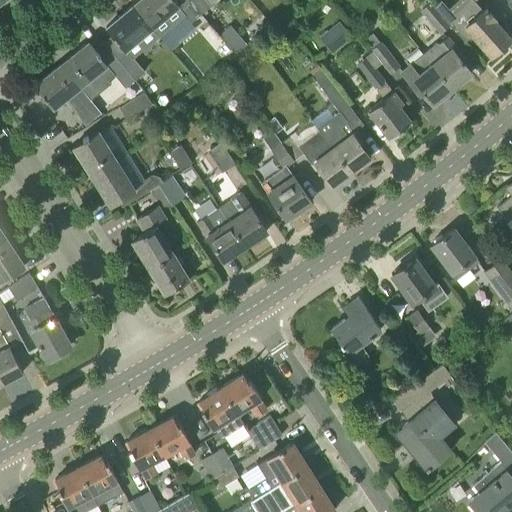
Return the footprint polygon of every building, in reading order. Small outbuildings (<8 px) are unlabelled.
[(137,0),(131,5),(151,29),(178,7),(190,20),(198,15),(184,0),(137,0)] [(481,9),(473,1),(472,0),(467,0),(445,20),(449,25),(463,41),(470,35),(490,56),(510,38),(493,20),(495,18),(485,7),(483,9),(482,8),(481,9)] [(439,33),(449,25),(445,20),(433,6),(429,2),(419,11),(439,33)] [(124,51),(151,29),(131,5),(104,27),(124,51)] [(350,36),(340,22),(321,37),(331,51),(350,36)] [(364,39),(371,48),(380,42),(373,33),(364,39)] [(436,42),(422,53),(451,89),(471,72),(461,59),(463,58),(446,37),(437,44),(436,42)] [(60,64),(80,88),(90,99),(110,83),(107,79),(114,74),(88,41),(60,64)] [(371,48),(371,49),(373,51),(382,63),(389,73),(399,65),(381,42),(380,42),(371,48)] [(365,58),(374,69),(382,63),(373,51),(365,58)] [(431,105),(451,89),(422,53),(400,71),(418,94),(421,92),(431,105)] [(53,109),(80,88),(60,64),(33,85),(53,109)] [(388,138),(410,122),(398,106),(403,102),(393,90),(392,91),(374,69),(366,76),(383,98),(367,110),(388,138)] [(352,133),(345,124),(356,115),(345,101),(330,82),(321,88),(338,112),(317,127),(319,130),(332,147),(350,172),(369,158),(360,145),(362,144),(354,132),(352,133)] [(144,91),(134,98),(119,107),(126,118),(151,102),(144,91)] [(269,123),(276,133),(283,128),(275,118),(269,123)] [(90,176),(116,159),(98,130),(72,147),(90,176)] [(332,147),(319,130),(298,145),(290,135),(281,142),(294,161),(302,154),(305,158),(306,157),(310,164),(313,162),(331,186),(350,172),(332,147)] [(281,142),(273,131),(262,139),(269,149),(282,167),(285,166),(286,166),(294,161),(281,142)] [(221,173),(235,163),(220,142),(206,151),(221,173)] [(169,153),(181,170),(192,163),(181,145),(169,153)] [(116,159),(90,176),(109,205),(117,200),(122,207),(163,181),(159,175),(152,173),(133,185),(116,159)] [(290,174),(286,166),(285,166),(282,167),(260,183),(285,219),(309,201),(290,174)] [(169,202),(172,206),(186,196),(173,176),(164,182),(158,185),(159,187),(169,202)] [(511,194),(496,207),(506,220),(511,215),(511,180),(506,186),(511,193),(511,194)] [(169,202),(159,187),(151,193),(156,200),(159,199),(164,206),(169,202)] [(229,201),(218,208),(227,221),(243,246),(265,232),(241,193),(229,201)] [(147,268),(172,253),(155,225),(165,219),(156,206),(136,219),(144,232),(130,241),(147,268)] [(243,246),(227,221),(218,208),(207,215),(196,222),(221,260),(243,246)] [(455,279),(467,269),(478,262),(453,228),(430,246),(450,273),(455,279)] [(4,237),(0,239),(0,281),(24,266),(4,237)] [(172,253),(147,268),(163,294),(188,279),(172,253)] [(411,303),(419,298),(425,307),(441,295),(413,257),(389,274),(411,303)] [(511,308),(511,275),(500,260),(484,272),(511,308)] [(0,298),(3,303),(13,297),(15,301),(37,289),(28,275),(8,288),(0,292),(0,298)] [(349,353),(355,363),(367,354),(360,345),(381,330),(357,297),(342,308),(347,316),(329,329),(347,355),(349,353)] [(34,318),(39,327),(30,332),(45,360),(70,346),(54,319),(53,319),(47,310),(49,309),(42,298),(23,309),(29,320),(34,318)] [(0,305),(0,382),(1,384),(23,373),(10,349),(21,343),(0,305)] [(418,334),(428,327),(429,327),(417,310),(407,317),(418,334)] [(511,313),(511,312),(501,322),(511,334),(511,313)] [(396,340),(406,332),(399,322),(389,329),(396,340)] [(440,436),(442,434),(455,423),(435,399),(430,390),(450,376),(442,364),(391,398),(407,421),(394,432),(425,469),(450,448),(440,436)] [(241,374),(220,387),(236,413),(249,405),(256,416),(267,411),(260,400),(261,399),(248,379),(246,380),(241,374)] [(219,439),(231,432),(243,424),(236,413),(220,387),(197,401),(201,408),(200,409),(212,430),(213,429),(219,439)] [(270,415),(247,430),(259,449),(282,434),(270,415)] [(171,416),(148,428),(163,455),(177,448),(182,458),(192,453),(188,443),(189,443),(178,422),(175,423),(171,416)] [(150,462),(163,455),(148,428),(125,441),(129,448),(127,449),(138,471),(139,470),(145,480),(157,474),(150,462)] [(511,464),(511,453),(500,439),(495,432),(484,442),(499,461),(481,477),(487,485),(467,501),(476,511),(501,511),(511,503),(511,478),(504,470),(511,464)] [(264,459),(257,464),(265,477),(246,489),(253,499),(260,494),(279,482),(305,464),(291,442),(264,459)] [(222,448),(211,454),(221,472),(233,466),(222,448)] [(99,454),(76,467),(97,506),(122,493),(116,482),(117,482),(106,461),(103,462),(99,454)] [(201,460),(211,478),(221,472),(211,454),(201,460)] [(278,511),(319,487),(305,464),(279,482),(260,494),(271,511),(278,511)] [(221,472),(211,478),(217,488),(238,476),(233,466),(221,472)] [(86,511),(97,506),(76,467),(53,479),(57,486),(55,487),(68,511),(86,511)] [(328,511),(333,509),(319,487),(278,511),(328,511)] [(146,511),(154,511),(159,510),(149,491),(138,496),(146,511)] [(187,511),(196,507),(188,493),(155,511),(187,511)] [(146,511),(138,496),(128,502),(132,511),(146,511)]
